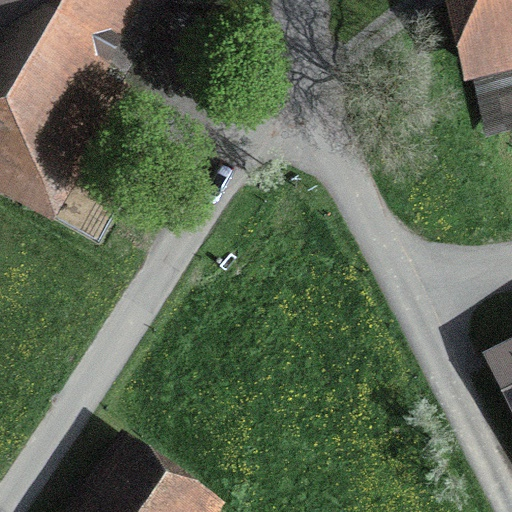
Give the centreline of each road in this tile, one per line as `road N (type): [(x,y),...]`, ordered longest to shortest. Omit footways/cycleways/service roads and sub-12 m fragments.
road 1 (unclassified): [(11,511),(298,75)]
road 2 (unclassified): [(298,75),(510,511)]
